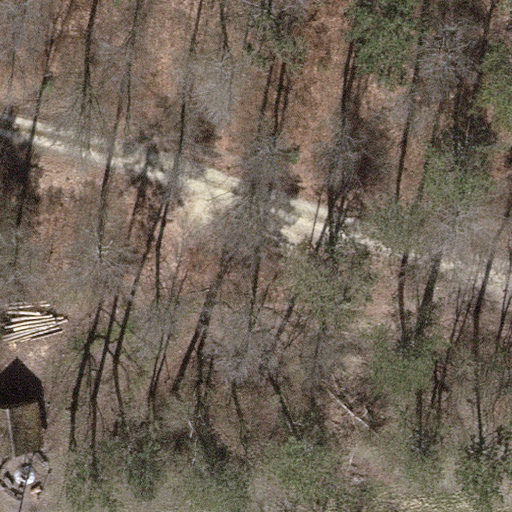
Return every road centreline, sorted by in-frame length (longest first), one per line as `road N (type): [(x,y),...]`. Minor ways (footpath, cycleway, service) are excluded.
road 1 (track): [(511,293),(230,294),(176,320),(22,458)]
road 2 (track): [(0,118),(511,266)]
